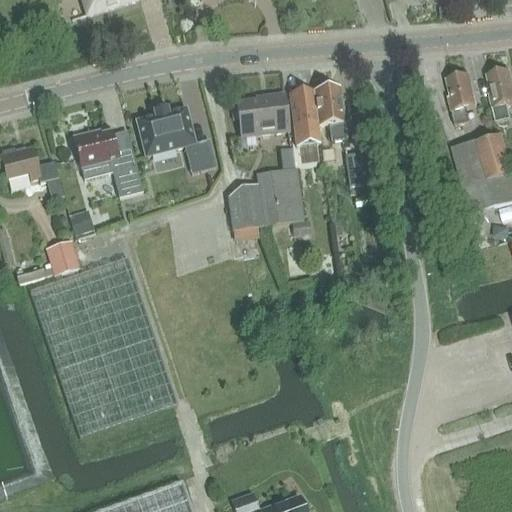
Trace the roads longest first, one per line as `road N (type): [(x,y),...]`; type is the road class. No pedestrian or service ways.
road 1 (unclassified): [(413,511),(402,470),(415,393),(415,280),(381,45)]
road 2 (tertiary): [(0,111),(200,62),(381,45)]
road 3 (tertiary): [(381,45),(511,34)]
